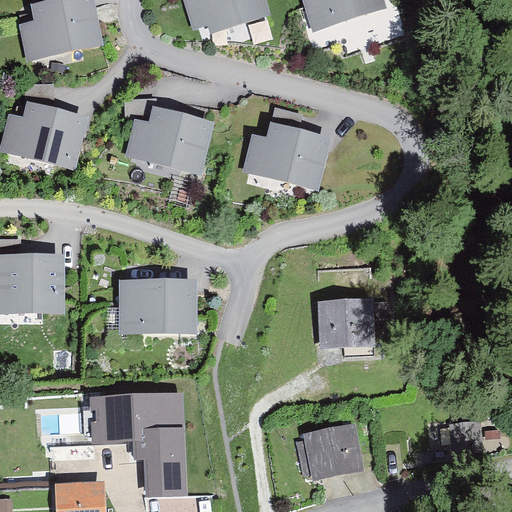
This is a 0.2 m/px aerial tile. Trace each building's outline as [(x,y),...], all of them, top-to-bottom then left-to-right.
[(36,0),(40,15),(64,10),(62,0),(36,0)] [(263,14),(258,0),(205,0),(215,29),(263,14)] [(377,0),(307,0),(311,10),(326,5),(332,23),(379,7),(377,0)] [(40,15),(47,54),(96,44),(88,5),(64,10),(40,15)] [(29,113),(33,115),(53,120),(53,89),(28,89),(29,113)] [(157,125),(156,103),(126,104),(127,118),(139,130),(155,134),(157,125)] [(71,166),(81,127),(53,120),(29,113),(18,111),(15,126),(29,130),(23,153),(71,166)] [(271,134),(276,135),(296,140),(302,119),(277,113),(271,134)] [(207,132),(159,119),(157,125),(155,134),(149,158),(197,171),(207,132)] [(296,140),(276,135),(266,174),(315,186),(325,148),(296,140)] [(0,243),(0,265),(19,265),(19,243),(0,243)] [(19,265),(0,265),(0,292),(11,293),(11,310),(59,310),(59,265),(19,265)] [(192,290),(126,290),(125,330),(191,330),(192,290)] [(319,303),(320,341),(348,340),(349,346),(370,345),(369,318),(385,317),(384,301),(319,303)] [(183,394),(91,399),(93,443),(133,441),(134,461),(146,461),(147,497),(188,495),(183,394)] [(355,424),(303,434),(313,481),(365,471),(355,424)] [(480,427),(454,430),(457,453),(476,451),(475,440),(481,439),(480,427)] [(104,511),(103,481),(54,483),(55,511),(104,511)] [(12,511),(12,500),(0,500),(0,511),(12,511)]
